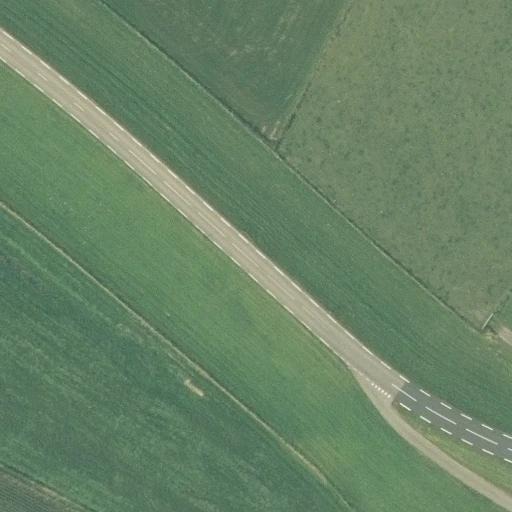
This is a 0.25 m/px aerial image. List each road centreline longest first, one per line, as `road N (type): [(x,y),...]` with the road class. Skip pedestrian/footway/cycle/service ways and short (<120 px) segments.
road 1 (tertiary): [(379,377),(0,33)]
road 2 (unclassified): [(511,506),(385,408),(379,377)]
road 3 (tertiary): [(511,447),(379,377)]
